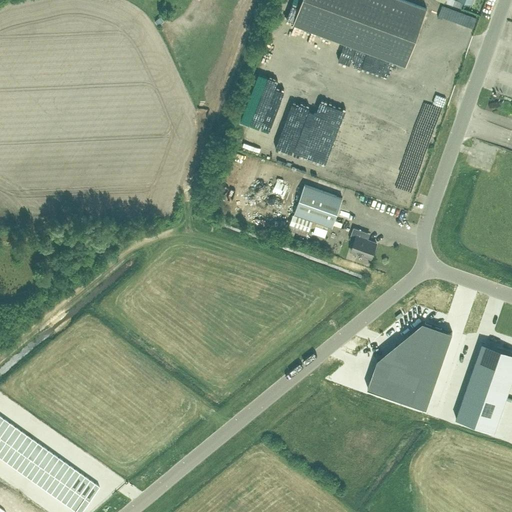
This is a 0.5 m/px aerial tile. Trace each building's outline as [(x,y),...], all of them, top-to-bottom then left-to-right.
[(426,8),(404,0),(301,0),(293,23),(405,65),(426,8)] [(459,18),(477,22),(479,15),(461,10),(459,18)] [(286,51),(269,47),(267,54),(289,59),(291,49),(286,48),(286,51)] [(265,80),(248,138),(312,157),(319,134),(318,134),(333,86),(303,77),(297,98),(289,95),(291,88),(265,80)] [(341,138),(356,104),(347,100),(332,134),(341,138)] [(388,175),(400,130),(389,127),(394,110),(375,105),(365,141),(351,137),(344,161),(366,167),(364,172),(375,175),(376,173),(379,174),(380,172),(388,175)] [(416,151),(428,154),(431,145),(419,141),(416,151)] [(342,197),(304,184),(294,213),(332,226),(342,197)] [(263,211),(259,222),(272,227),(276,216),(263,211)] [(312,221),(293,214),(290,223),(309,230),(312,221)] [(366,231),(353,227),(349,239),(354,240),(350,251),(370,258),(376,243),(363,238),(366,231)] [(409,331),(404,346),(423,353),(427,343),(433,324),(423,320),(409,331)] [(433,324),(427,343),(446,350),(452,331),(433,324)] [(482,340),(472,369),(492,375),(502,347),(482,340)] [(395,343),(389,362),(417,371),(420,362),(423,353),(404,346),(395,343)] [(427,349),(423,353),(442,359),(446,350),(427,343),(427,349)] [(511,350),(502,347),(492,375),(511,382),(511,379),(511,350)] [(423,353),(420,362),(439,369),(442,359),(423,353)] [(377,358),(367,386),(407,400),(410,390),(413,381),(417,371),(389,362),(377,358)] [(420,362),(417,371),(436,378),(439,369),(420,362)] [(472,369),(469,378),(488,385),(492,375),(472,369)] [(417,371),(413,381),(433,388),(436,378),(417,371)] [(492,375),(488,385),(508,392),(511,382),(492,375)] [(469,378),(466,388),(485,394),(488,385),(469,378)] [(413,381),(410,390),(429,397),(433,388),(413,381)] [(488,385),(485,394),(504,401),(508,392),(488,385)] [(466,388),(461,402),(480,409),(485,394),(466,388)] [(410,390),(407,400),(426,407),(429,397),(410,390)] [(485,394),(480,409),(499,415),(504,401),(485,394)] [(461,402),(456,416),(475,423),(480,409),(461,402)] [(480,409),(475,423),(494,430),(499,415),(480,409)] [(0,421),(0,433),(9,421),(3,417),(0,421)] [(9,421),(0,433),(0,436),(0,437),(4,440),(15,425),(9,421)] [(15,425),(4,440),(5,440),(10,444),(20,429),(15,425)] [(20,429),(10,444),(15,447),(16,448),(26,433),(20,429)] [(26,433),(16,448),(21,452),(31,437),(26,433)] [(31,437),(21,452),(25,454),(26,455),(37,441),(31,437)] [(5,440),(0,447),(0,456),(1,457),(10,444),(5,440)] [(37,441),(26,455),(30,458),(32,459),(42,445),(37,441)] [(10,444),(1,457),(6,460),(15,447),(10,444)] [(42,445),(32,459),(35,461),(37,463),(47,448),(42,445)] [(15,447),(6,460),(11,464),(20,451),(16,448),(15,447)] [(47,448),(37,463),(39,465),(42,467),(53,452),(47,448)] [(20,451),(11,464),(15,467),(25,454),(21,452),(20,451)] [(53,452),(42,467),(44,468),(47,471),(58,456),(53,452)] [(25,454),(15,467),(20,471),(30,458),(26,455),(25,454)] [(58,456),(47,471),(49,472),(53,474),(63,460),(58,456)] [(30,458),(20,471),(25,474),(35,461),(32,459),(30,458)] [(63,460),(53,474),(54,475),(58,478),(69,463),(63,460)] [(35,461),(25,474),(30,478),(39,465),(37,463),(35,461)] [(69,463),(58,478),(59,479),(63,482),(74,467),(69,463)] [(39,465),(30,478),(35,481),(44,468),(42,467),(39,465)] [(74,467),(63,482),(64,482),(69,486),(79,471),(74,467)] [(44,468),(35,481),(40,485),(49,472),(47,471),(44,468)] [(79,471),(69,486),(74,489),(84,474),(79,471)] [(49,472),(40,485),(45,488),(54,475),(53,474),(49,472)] [(84,474),(74,489),(79,493),(89,478),(84,474)] [(54,475),(45,488),(50,492),(59,479),(58,478),(54,475)] [(89,478),(79,493),(84,496),(94,481),(89,478)] [(59,479),(50,492),(55,495),(64,482),(63,482),(59,479)] [(94,481),(84,496),(89,500),(99,485),(94,481)] [(64,482),(55,495),(60,499),(69,486),(64,482)] [(69,486),(60,499),(65,502),(74,489),(69,486)] [(74,489),(65,502),(69,506),(79,493),(74,489)] [(79,493),(69,506),(74,509),(84,496),(79,493)] [(84,496),(74,509),(78,511),(79,511),(89,500),(84,496)]
